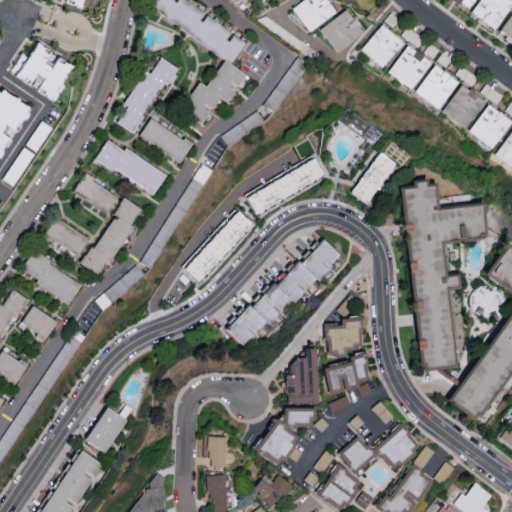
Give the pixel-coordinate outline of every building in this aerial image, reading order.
[(80,8),(82,0),(64,0),(64,3),(80,8)] [(224,56),(205,85),(198,80),(179,110),(193,120),(190,125),(199,131),(211,113),(208,112),(218,96),(225,101),(243,73),(229,64),(244,42),(230,33),(231,32),(203,14),(204,13),(184,0),(152,0),(148,7),(224,56)] [(309,32),(335,11),(325,0),(301,0),(290,9),(309,32)] [(472,0),(454,0),(466,9),(472,0)] [(511,0),(478,0),(470,15),(496,29),(511,0)] [(362,32),(344,9),(318,29),(336,53),(362,32)] [(511,10),(498,30),(511,39),(511,10)] [(381,67),(402,42),(380,24),(359,49),(381,67)] [(71,63),(57,55),(34,41),(26,55),(20,52),(8,71),(28,83),(34,72),(41,76),(34,88),(54,100),(65,83),(61,80),(71,63)] [(430,60),(405,44),(387,73),(411,89),(430,60)] [(175,67),(158,57),(148,73),(142,70),(113,120),(130,130),(160,81),(165,84),(175,67)] [(439,109),(457,80),(432,65),(414,94),(439,109)] [(453,75),(471,85),(477,75),(459,65),(453,75)] [(484,100),(460,83),(441,111),(465,128),(484,100)] [(502,95),(485,83),(478,92),(496,104),(502,95)] [(0,150),(9,136),(0,130),(0,128),(4,122),(8,125),(7,126),(13,130),(29,105),(0,86),(0,150)] [(510,119),(485,104),(468,133),(493,148),(510,119)] [(137,137),(180,159),(190,140),(147,117),(137,137)] [(511,129),(510,128),(494,157),(511,166),(511,129)] [(164,173),(106,137),(93,158),(109,168),(111,166),(153,192),(164,173)] [(392,160),(375,149),(349,193),(367,203),(392,160)] [(242,191),(252,211),(323,177),(313,156),(242,191)] [(83,172),(71,189),(104,211),(115,194),(83,172)] [(454,363),(446,288),(459,286),(457,271),(444,273),(441,239),(483,234),(479,202),(435,206),(433,181),(423,182),(423,178),(413,179),(414,184),(400,185),(420,367),(454,363)] [(141,206),(122,195),(81,263),(96,272),(106,255),(110,258),(141,206)] [(251,223),(234,207),(180,265),(196,281),(251,223)] [(225,327),(243,345),(255,333),(279,310),(281,312),(305,290),(304,289),(340,255),(322,236),(225,327)] [(511,249),(504,244),(486,272),(511,289),(511,303),(449,399),(479,419),(511,370),(511,249)] [(29,251),(17,272),(68,301),(80,280),(29,251)] [(0,334),(13,313),(16,315),(27,298),(10,287),(0,304),(0,303),(0,334)] [(18,322),(43,338),(55,320),(30,303),(18,322)] [(359,315),(340,316),(341,323),(324,324),(325,350),(342,349),(341,344),(361,343),(359,315)] [(315,346),(303,347),(303,355),(296,355),(297,364),(284,364),(286,403),(317,402),(315,346)] [(0,372),(15,381),(26,362),(0,348),(0,372)] [(328,392),(353,387),(355,396),(369,394),(367,382),(358,384),(357,379),(368,377),(363,351),(348,354),(349,360),(323,365),(328,392)] [(392,416),(379,400),(370,407),(383,423),(392,416)] [(84,438),(105,451),(126,418),(105,405),(84,438)] [(312,406),(285,407),(286,425),(312,424),(312,406)] [(511,412),(496,436),(511,446),(511,412)] [(279,463),(296,435),(272,420),(255,448),(279,463)] [(417,443),(400,425),(376,449),(393,467),(417,443)] [(224,435),(207,435),(206,466),(224,466),(224,435)] [(337,452),(355,471),(373,454),(355,435),(337,452)] [(435,451),(423,444),(412,462),(443,482),(452,466),(433,454),(435,451)] [(36,511),(68,511),(73,503),(76,505),(101,461),(75,446),(36,511)] [(361,480),(336,463),(316,491),(341,509),(361,480)] [(408,511),(432,479),(409,463),(378,507),(384,511),(408,511)] [(271,506),(291,484),(278,472),(268,483),(260,476),(250,487),(271,506)] [(226,511),(224,473),(205,474),(206,497),(213,497),(214,511),(226,511)] [(166,511),(160,474),(146,476),(148,490),(132,492),(134,508),(123,509),(123,511),(166,511)] [(490,493),(472,481),(463,494),(459,492),(451,503),(463,511),(489,511),(490,511),(481,505),(490,493)] [(435,511),(457,511),(442,502),(435,511)]
